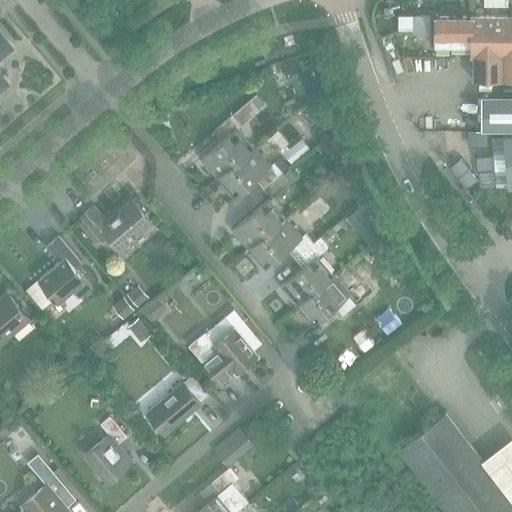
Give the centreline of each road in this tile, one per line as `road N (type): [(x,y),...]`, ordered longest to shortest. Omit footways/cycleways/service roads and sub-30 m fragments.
road 1 (residential): [(142,511),(309,379),(195,231),(176,175),(150,139)]
road 2 (tertiary): [(472,275),(388,138),(338,0)]
road 3 (unclassified): [(105,99),(215,19),(265,0)]
road 4 (residential): [(0,190),(105,99)]
road 5 (residential): [(105,99),(18,0)]
